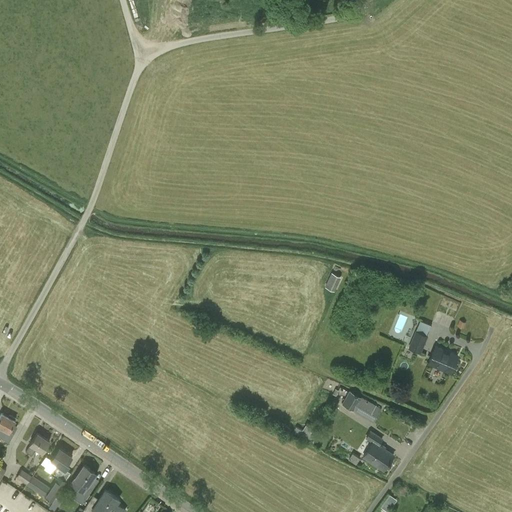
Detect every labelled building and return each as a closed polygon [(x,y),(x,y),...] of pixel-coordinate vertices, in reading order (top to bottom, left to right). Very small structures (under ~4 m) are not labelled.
[(331,272),(325,286),(334,290),(341,276),(331,272)] [(415,331),(408,348),(420,353),(427,336),(426,335),(416,331),(415,331)] [(435,345),(428,363),(450,373),(458,355),(435,345)] [(429,378),(438,381),(441,369),(432,367),(429,378)] [(349,391),(342,404),(353,411),(357,405),(363,408),(368,401),(361,397),(361,398),(349,391)] [(376,405),(371,413),(377,416),(381,409),(376,405)] [(1,412),(0,414),(0,437),(8,442),(17,426),(13,424),(15,420),(14,419),(15,418),(9,414),(8,416),(1,412)] [(365,438),(372,443),(363,457),(383,470),(393,455),(379,445),(383,438),(370,430),(365,438)] [(29,444),(30,444),(25,451),(31,455),(36,448),(42,452),(49,441),(37,432),(29,444)] [(26,483),(25,485),(44,497),(44,496),(51,501),(71,472),(65,468),(69,464),(67,462),(72,456),(59,447),(50,460),(56,464),(50,473),(56,477),(50,487),(32,475),(31,476),(26,483)] [(346,458),(354,464),(358,458),(350,452),(346,458)] [(50,460),(45,457),(40,464),(45,467),(50,460)] [(74,477),(69,484),(76,488),(81,492),(79,496),(76,500),(82,504),(90,492),(85,489),(94,476),(96,473),(83,464),(74,477)] [(21,469),(16,477),(26,483),(31,476),(21,469)] [(83,509),(82,511),(123,511),(125,509),(116,503),(119,499),(105,489),(99,498),(93,494),(83,509)] [(59,492),(52,502),(57,506),(58,506),(65,496),(59,492)] [(386,511),(394,499),(387,493),(378,506),(386,511)]
